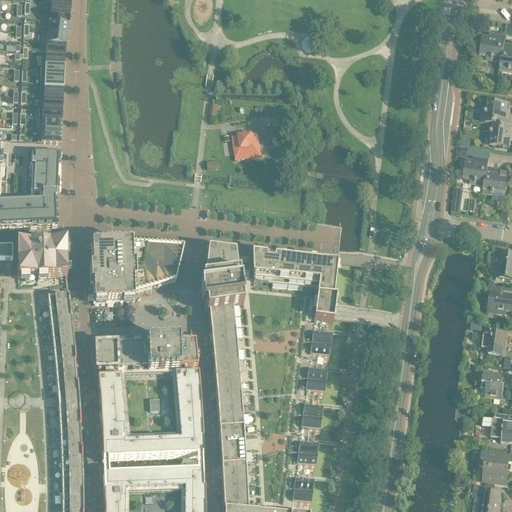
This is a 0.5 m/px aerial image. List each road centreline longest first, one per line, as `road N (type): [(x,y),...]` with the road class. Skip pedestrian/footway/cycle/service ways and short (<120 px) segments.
road 1 (secondary): [(423,223),(379,511)]
road 2 (secondary): [(386,511),(417,283),(435,225)]
road 3 (secondary): [(435,225),(458,0)]
road 4 (secondary): [(448,0),(423,223)]
